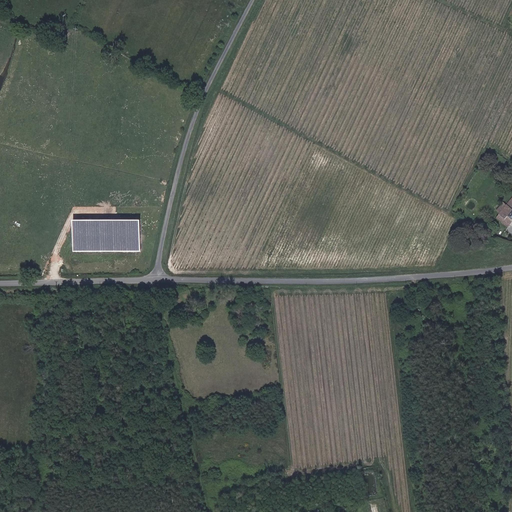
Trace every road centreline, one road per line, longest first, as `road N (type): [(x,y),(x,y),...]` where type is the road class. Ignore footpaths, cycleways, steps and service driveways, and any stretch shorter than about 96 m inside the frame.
road 1 (tertiary): [(156,280),(327,281),(511,267)]
road 2 (unclassified): [(156,280),(189,131),(252,0)]
road 3 (tertiary): [(0,286),(156,280)]
